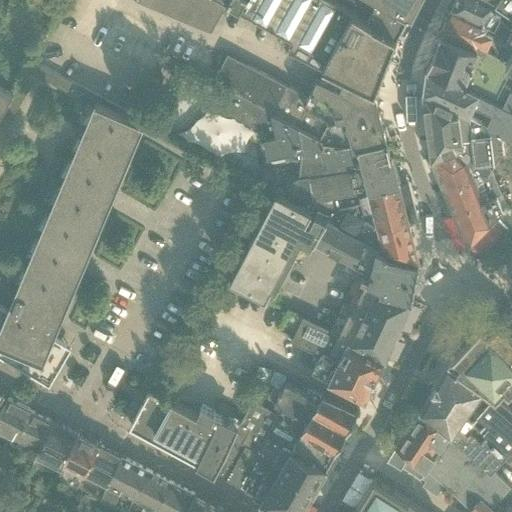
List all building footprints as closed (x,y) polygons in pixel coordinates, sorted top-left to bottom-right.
[(226,0),(140,0),(211,30),(226,0)] [(226,0),(290,35),(285,45),(345,75),(375,89),(375,88),(394,37),(395,35),(371,22),(371,20),(367,17),(337,0),(226,0)] [(389,0),(350,0),(361,6),(362,3),(367,6),(369,1),(374,4),(367,16),(367,17),(371,20),(371,22),(395,35),(407,10),(389,0)] [(389,0),(407,10),(407,9),(408,9),(409,7),(408,7),(411,0),(389,0)] [(511,30),(510,29),(511,25),(511,10),(496,0),(453,0),(451,6),(487,24),(511,37),(511,30)] [(511,51),(505,47),(499,58),(511,64),(511,0),(496,0),(511,10),(511,25),(510,29),(511,30),(511,51)] [(449,10),(445,20),(483,35),(505,47),(511,51),(511,37),(487,24),(451,6),(449,10)] [(505,47),(483,35),(445,20),(440,32),(477,46),(499,58),(505,47)] [(477,46),(440,32),(428,59),(426,65),(466,80),(496,96),(511,67),(511,64),(499,58),(477,46)] [(214,82),(240,97),(272,114),(323,141),(322,145),(358,148),(358,146),(388,139),(377,98),(375,89),(345,75),(342,82),(339,87),(317,76),(307,97),(228,55),(214,82)] [(0,116),(0,137),(35,75),(69,92),(73,83),(31,62),(13,94),(0,116)] [(473,104),(491,113),(487,123),(481,120),(480,124),(509,140),(511,135),(511,109),(478,93),(446,77),(425,68),(422,92),(469,114),(473,104)] [(0,116),(13,94),(0,86),(0,116)] [(502,104),(511,108),(511,88),(510,88),(502,104)] [(474,133),(471,131),(469,114),(422,92),(422,93),(431,158),(454,148),(479,174),(484,179),(485,177),(491,168),(509,140),(480,124),(474,133)] [(293,199),(309,207),(316,199),(356,193),(356,191),(372,188),(398,182),(388,139),(358,146),(358,148),(322,145),(323,141),(272,114),(240,97),(232,113),(242,119),(259,127),(274,124),(276,136),(264,138),(268,156),(301,149),(299,176),(293,179),(290,183),(289,187),(289,192),(290,195),(293,199)] [(5,307),(0,314),(0,352),(44,378),(65,342),(51,334),(66,300),(63,299),(138,121),(120,113),(94,103),(15,291),(17,292),(10,309),(5,307)] [(431,160),(443,187),(479,174),(454,148),(431,158),(431,160)] [(479,174),(443,187),(453,213),(495,197),(494,196),(501,193),(490,169),(485,177),(484,179),(479,174)] [(382,227),(408,220),(398,182),(372,188),(382,227)] [(379,288),(379,290),(411,299),(412,297),(418,260),(389,256),(386,255),(365,240),(331,221),(311,209),(276,191),(230,278),(265,297),(284,261),(292,246),(300,231),(370,273),(368,280),(379,287),(379,288)] [(501,193),(494,196),(495,197),(502,211),(507,209),(501,193)] [(495,197),(453,213),(467,245),(502,211),(495,197)] [(382,227),(389,256),(418,260),(408,220),(382,227)] [(349,313),(339,334),(349,340),(384,358),(410,300),(411,300),(411,299),(379,290),(375,289),(366,309),(356,304),(351,314),(349,313)] [(303,317),(291,340),(320,354),(312,370),(347,388),(365,397),(384,358),(349,340),(339,334),(328,329),(303,317)] [(486,318),(447,359),(474,377),(474,379),(500,401),(500,400),(500,399),(506,394),(511,386),(511,331),(511,332),(506,328),(507,327),(496,318),(495,319),(493,317),(492,318),(487,319),(486,318)] [(447,359),(431,388),(466,413),(507,450),(511,444),(511,409),(500,400),(500,401),(474,379),(474,377),(447,359),(447,360),(447,359)] [(171,375),(176,365),(166,360),(160,370),(171,375)] [(153,383),(166,390),(171,379),(158,372),(153,383)] [(281,390),(281,391),(302,403),(347,428),(348,428),(350,424),(349,424),(358,408),(338,398),(312,387),(307,394),(301,391),(286,382),(281,390)] [(274,386),(268,397),(271,399),(273,400),(275,401),(281,391),(281,390),(279,389),(278,389),(274,386)] [(143,402),(130,425),(130,426),(197,463),(215,423),(198,414),(187,408),(177,403),(167,397),(150,388),(149,389),(157,393),(150,406),(143,402)] [(426,398),(419,409),(449,432),(480,459),(509,489),(511,486),(491,468),(502,456),(507,451),(507,450),(466,413),(431,388),(426,398)] [(294,422),(268,407),(263,404),(253,399),(238,424),(253,431),(253,430),(265,437),(327,464),(327,463),(346,430),(347,428),(302,403),(281,391),(275,401),(274,402),(298,416),(294,422)] [(0,409),(0,431),(16,439),(31,410),(7,398),(0,409)] [(201,406),(202,406),(198,414),(215,423),(197,463),(214,472),(223,455),(231,438),(238,424),(220,415),(220,413),(215,411),(201,405),(201,406)] [(419,409),(407,426),(432,445),(464,474),(496,503),(509,489),(480,459),(449,432),(419,409)] [(32,463),(54,421),(31,410),(16,439),(38,450),(32,463)] [(48,455),(61,461),(76,433),(54,421),(32,463),(41,468),(48,455)] [(253,431),(238,424),(231,438),(241,444),(241,443),(273,460),(316,483),(315,483),(321,474),(326,465),(327,464),(265,437),(253,430),(253,431)] [(432,445),(407,426),(395,444),(420,463),(424,467),(426,469),(469,509),(472,511),(496,511),(492,508),(496,503),(464,474),(432,445)] [(61,461),(55,474),(57,475),(76,486),(77,484),(82,477),(98,444),(76,433),(61,461)] [(231,438),(223,455),(249,470),(249,469),(305,500),(314,485),(315,485),(316,483),(273,460),(241,443),(241,444),(231,438)] [(89,475),(107,484),(121,455),(98,444),(82,477),(77,484),(83,487),(89,475)] [(395,444),(387,457),(421,478),(426,469),(424,467),(420,463),(395,444)] [(511,455),(507,451),(502,456),(509,463),(511,459),(511,455)] [(107,484),(100,500),(113,506),(120,491),(134,498),(149,469),(121,455),(107,484)] [(223,455),(214,472),(270,503),(270,504),(272,506),(272,505),(277,507),(276,508),(278,509),(278,508),(285,511),(298,511),(305,500),(249,469),(249,470),(223,455)] [(134,498),(157,509),(171,481),(149,469),(134,498)] [(427,511),(400,493),(374,476),(353,509),(357,511),(427,511)] [(0,482),(0,498),(11,484),(3,478),(0,482)] [(171,481),(157,509),(162,511),(184,511),(194,493),(171,481)] [(85,493),(74,510),(77,511),(87,511),(94,501),(95,499),(95,498),(85,493)] [(215,511),(218,507),(216,505),(196,493),(194,493),(184,511),(215,511)]
